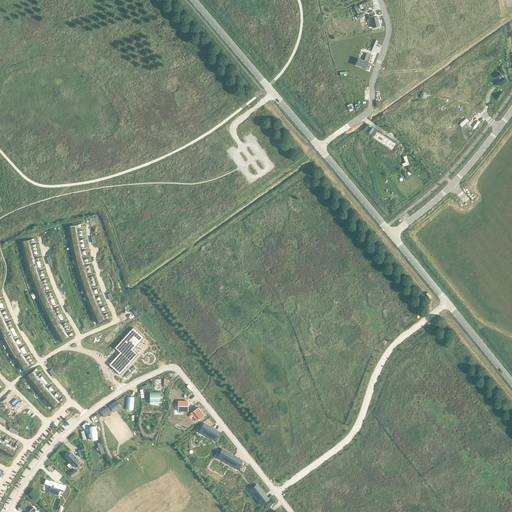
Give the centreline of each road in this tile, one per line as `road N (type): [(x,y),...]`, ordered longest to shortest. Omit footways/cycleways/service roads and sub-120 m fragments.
road 1 (residential): [(276,494),(179,372),(166,368),(85,416),(51,448),(9,511)]
road 2 (residential): [(447,303),(382,361),(348,439),(276,494)]
road 3 (tertiary): [(318,147),(191,0)]
road 4 (residential): [(318,147),(369,109),(388,34),(378,0)]
road 5 (residential): [(445,0),(437,94),(491,121)]
